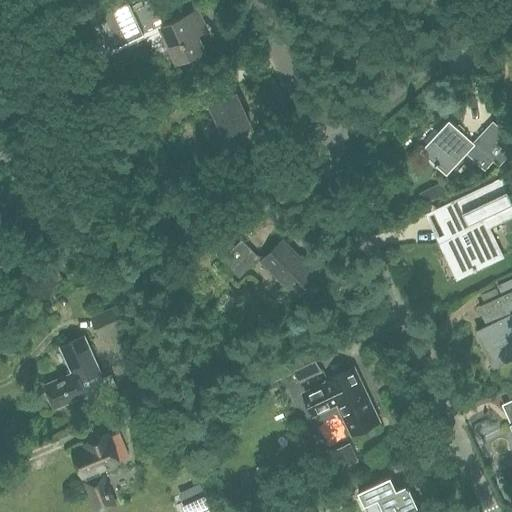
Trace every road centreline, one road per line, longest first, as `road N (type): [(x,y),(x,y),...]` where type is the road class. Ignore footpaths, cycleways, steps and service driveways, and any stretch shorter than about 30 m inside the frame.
road 1 (residential): [(496,511),(326,148)]
road 2 (residential): [(326,148),(511,0)]
road 3 (residential): [(326,148),(257,0)]
